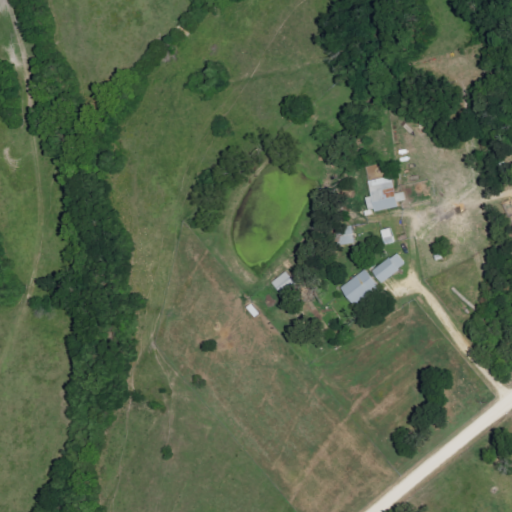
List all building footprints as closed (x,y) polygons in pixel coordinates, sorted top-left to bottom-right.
[(369,182),(375,213),(399,208),(398,204),(407,202),(405,193),(396,195),(392,177),(369,182)] [(337,230),(338,246),(355,245),(353,228),(337,230)] [(385,246),(394,243),(390,229),(381,232),(385,246)] [(406,266),(398,254),(372,271),(380,283),(406,266)] [(340,287),(352,306),(378,289),(367,270),(340,287)] [(272,283),(283,296),(297,285),(287,272),(272,283)]
